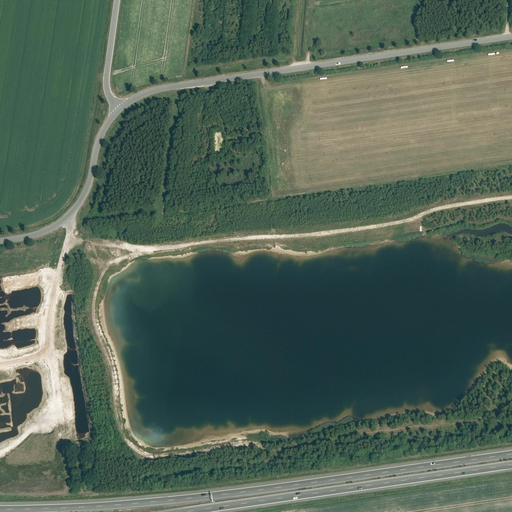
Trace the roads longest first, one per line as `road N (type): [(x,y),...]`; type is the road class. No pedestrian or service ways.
road 1 (trunk): [(511,454),(224,494),(0,509)]
road 2 (track): [(511,197),(334,230),(169,248),(92,243),(64,221)]
road 3 (unclassified): [(511,36),(167,87),(120,108)]
road 4 (trunk): [(185,511),(511,465)]
road 5 (unclassified): [(120,108),(101,131),(64,221),(0,240)]
